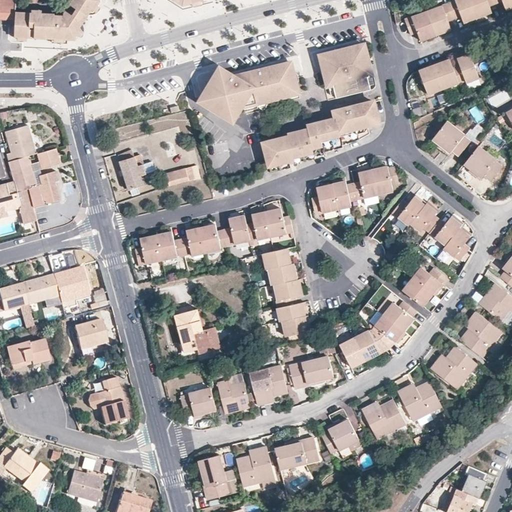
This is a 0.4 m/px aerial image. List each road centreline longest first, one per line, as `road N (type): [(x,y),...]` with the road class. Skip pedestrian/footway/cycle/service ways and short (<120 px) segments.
road 1 (residential): [(494,233),(436,324),(387,374),(310,412),(163,448)]
road 2 (residential): [(163,448),(106,230)]
road 3 (residential): [(294,181),(106,230)]
road 4 (residential): [(307,243),(318,298),(346,295),(373,263),(370,247),(355,244),(341,254)]
road 5 (tertiary): [(139,44),(306,0)]
road 6 (residential): [(106,230),(73,92)]
road 7 (residential): [(511,424),(448,461),(402,511)]
road 8 (residential): [(494,233),(388,146)]
road 9 (residential): [(36,416),(53,434),(99,447),(163,448)]
road 10 (residential): [(511,22),(387,66)]
